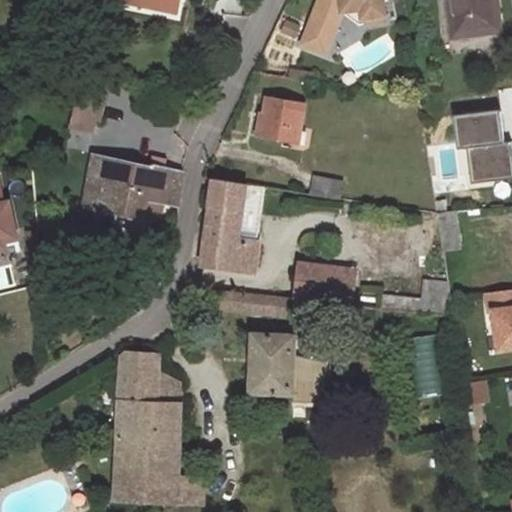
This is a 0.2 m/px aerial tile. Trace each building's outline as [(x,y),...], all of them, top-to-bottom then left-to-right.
[(177,12),(180,0),(177,0),(146,0),(146,1),(145,6),(177,12)] [(386,14),(383,0),(319,0),(302,44),(326,54),(342,12),(362,9),(363,18),(386,14)] [(499,29),(495,0),(451,0),(455,34),(499,29)] [(363,18),(362,9),(342,12),(358,25),(364,24),(363,18)] [(387,20),(386,14),(363,18),(364,24),(387,20)] [(293,36),(298,25),(287,21),(282,32),(293,36)] [(305,80),(306,72),(292,69),(290,77),(305,80)] [(314,81),(315,74),(306,72),(305,80),(314,81)] [(102,96),(105,86),(82,80),(79,91),(102,96)] [(96,120),(102,96),(79,91),(73,115),(96,120)] [(300,135),(305,104),(267,98),(264,115),(270,116),(267,137),(299,143),(300,135)] [(448,152),(450,177),(468,175),(468,181),(508,178),(503,111),(454,115),(456,151),(448,152)] [(267,137),(270,116),(264,115),(261,114),(257,136),(267,137)] [(93,132),(96,120),(73,115),(70,127),(93,132)] [(178,206),(182,172),(165,167),(167,159),(153,155),(151,163),(152,163),(151,166),(93,154),(84,207),(144,219),(145,212),(148,200),(161,203),(178,206)] [(338,198),(341,182),(316,178),(313,195),(338,198)] [(239,240),(248,184),(215,179),(202,264),(253,272),(257,243),(239,240)] [(257,243),(266,187),(248,184),(239,240),(257,243)] [(4,203),(0,185),(0,242),(1,242),(18,239),(9,202),(4,203)] [(159,215),(161,203),(148,200),(145,212),(159,215)] [(461,247),(455,211),(438,213),(443,250),(461,247)] [(39,241),(38,232),(28,232),(29,242),(39,241)] [(40,252),(39,241),(29,242),(29,252),(40,252)] [(349,304),(354,269),(303,263),(299,299),(332,302),(349,304)] [(423,279),(423,312),(447,312),(448,279),(423,279)] [(511,348),(511,289),(487,293),(489,312),(494,312),(499,350),(511,348)] [(285,314),(287,297),(223,291),(221,307),(285,314)] [(381,295),(381,306),(421,306),(421,296),(381,295)] [(330,318),(332,302),(299,299),(298,315),(330,318)] [(294,394),(296,336),(254,334),(252,393),(294,394)] [(448,394),(438,335),(403,340),(413,400),(448,394)] [(180,438),(181,403),(158,402),(159,377),(160,354),(128,351),(123,356),(120,399),(115,501),(178,503),(179,478),(179,461),(177,461),(178,438),(180,438)] [(181,403),(182,389),(159,377),(158,402),(181,403)] [(488,401),(484,381),(464,384),(467,404),(488,401)] [(203,504),(204,479),(179,478),(178,503),(203,504)]
